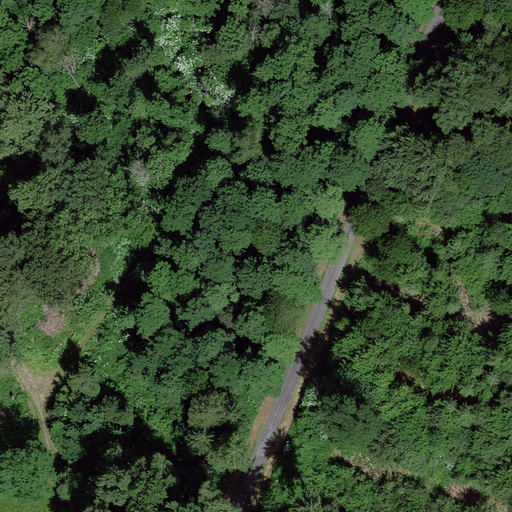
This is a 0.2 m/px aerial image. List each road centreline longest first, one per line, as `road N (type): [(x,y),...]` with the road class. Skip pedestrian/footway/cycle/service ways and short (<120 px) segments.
road 1 (unclassified): [(242,511),(338,247),(444,0)]
road 2 (track): [(39,390),(94,332),(284,0)]
road 3 (track): [(68,511),(39,390),(0,338)]
